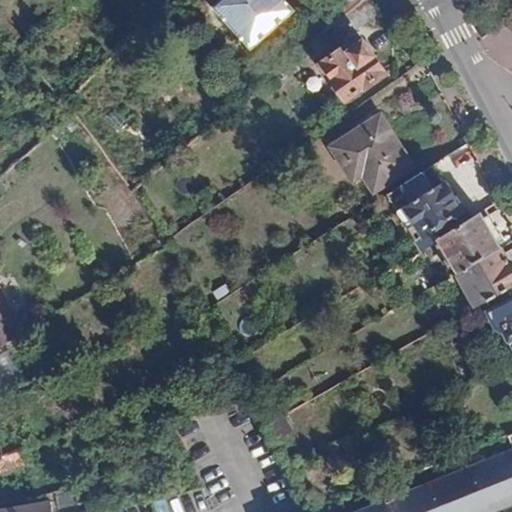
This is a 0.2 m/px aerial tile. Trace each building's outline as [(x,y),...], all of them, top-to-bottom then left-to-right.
[(291,1),(290,0),(210,0),(210,1),(247,41),(291,1)] [(357,0),(327,0),(340,14),(357,0)] [(371,0),(357,0),(340,14),(353,29),(379,8),(371,0)] [(16,43),(6,31),(0,36),(0,38),(8,48),(16,43)] [(380,71),(361,43),(353,49),(348,42),(319,62),(343,98),(380,71)] [(410,163),(376,115),(329,147),(340,163),(351,156),(372,188),(410,163)] [(433,163),(403,182),(415,200),(397,212),(419,248),(448,231),(443,223),(462,212),(433,163)] [(448,231),(419,248),(424,257),(442,246),(456,271),(458,273),(501,246),(481,211),(448,231)] [(511,263),(501,246),(458,273),(475,303),(511,283),(511,282),(511,263)] [(0,348),(4,347),(23,329),(0,286),(0,348)] [(511,308),(508,302),(486,314),(494,328),(501,330),(505,329),(511,341),(511,308)] [(239,359),(236,354),(220,361),(231,381),(245,372),(239,359)] [(293,429),(285,413),(269,422),(277,438),(293,429)] [(0,437),(0,469),(10,466),(6,451),(1,437),(0,437)] [(316,511),(481,511),(511,500),(511,451),(355,511),(344,511),(340,502),(316,511)] [(52,511),(52,499),(3,509),(2,511),(52,511)]
